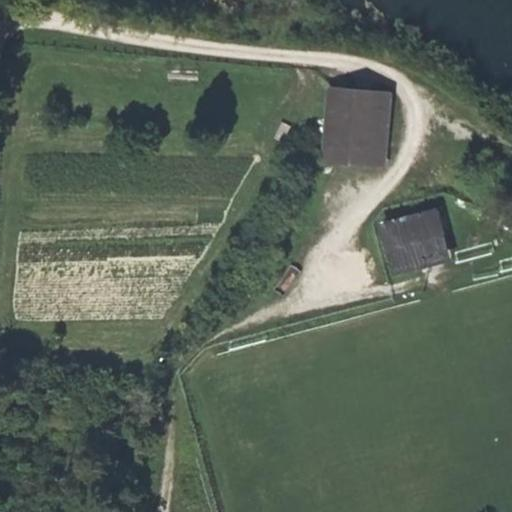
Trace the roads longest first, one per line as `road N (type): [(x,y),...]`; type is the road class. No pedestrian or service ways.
road 1 (track): [(135,511),(150,388),(196,306),(401,154),(406,83)]
road 2 (track): [(0,117),(8,36),(271,42),(406,83)]
